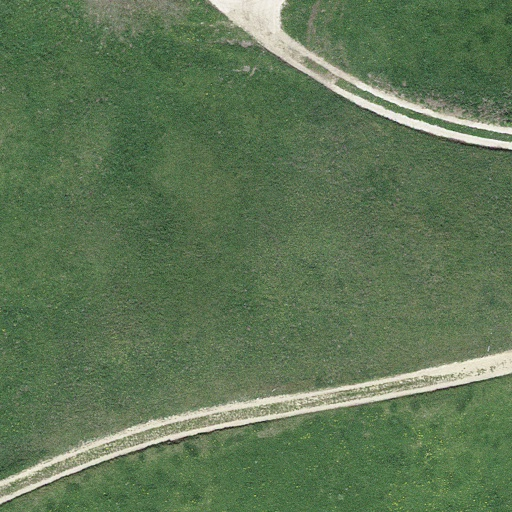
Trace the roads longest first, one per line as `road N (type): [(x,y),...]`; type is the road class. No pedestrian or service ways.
road 1 (track): [(0,492),(107,447),(204,420),(511,361)]
road 2 (track): [(225,0),(253,27),(355,89),(511,138)]
